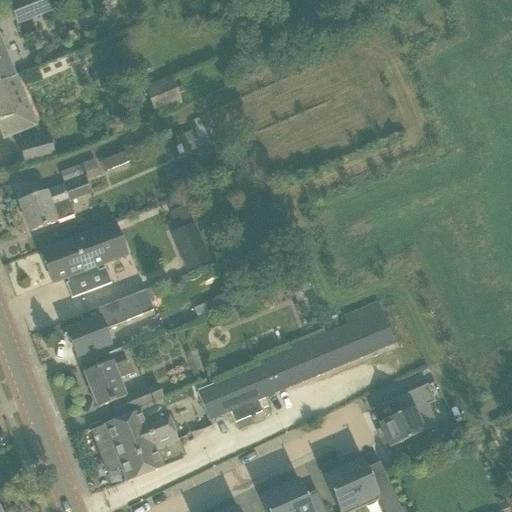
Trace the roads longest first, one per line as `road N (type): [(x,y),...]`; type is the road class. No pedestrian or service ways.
road 1 (tertiary): [(77,511),(0,314)]
road 2 (residential): [(348,429),(168,511)]
